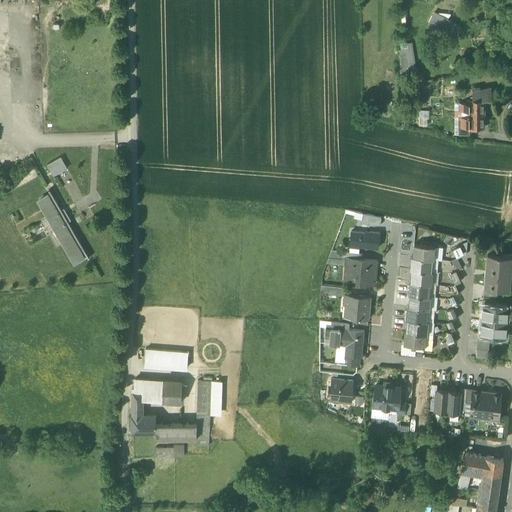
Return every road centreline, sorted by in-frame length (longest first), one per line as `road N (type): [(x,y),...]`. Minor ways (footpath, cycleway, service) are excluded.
road 1 (residential): [(462,372),(381,364),(394,229)]
road 2 (residential): [(462,372),(472,241)]
road 3 (track): [(131,0),(134,131)]
